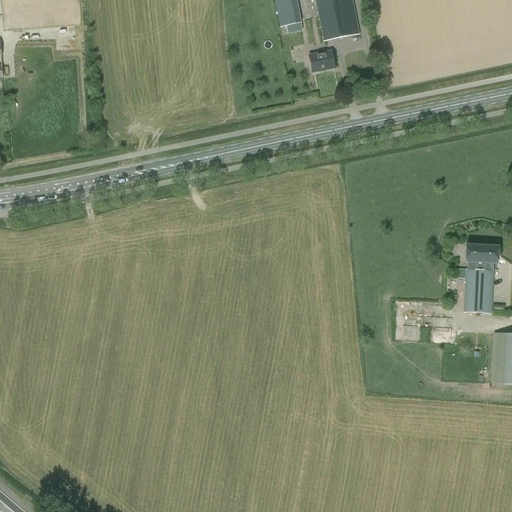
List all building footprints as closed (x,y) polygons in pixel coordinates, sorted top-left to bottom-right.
[(298,0),(275,0),(279,27),(287,26),(288,33),(303,30),(298,0)] [(352,0),(314,0),(323,42),(359,35),(352,0)] [(331,52),(309,56),(312,72),(334,68),(331,52)] [(464,312),(490,314),(492,269),(492,268),(492,263),(497,263),(498,247),(466,245),(465,262),(466,262),(466,270),(464,312)] [(511,333),(493,333),(491,384),(511,384),(511,333)]
